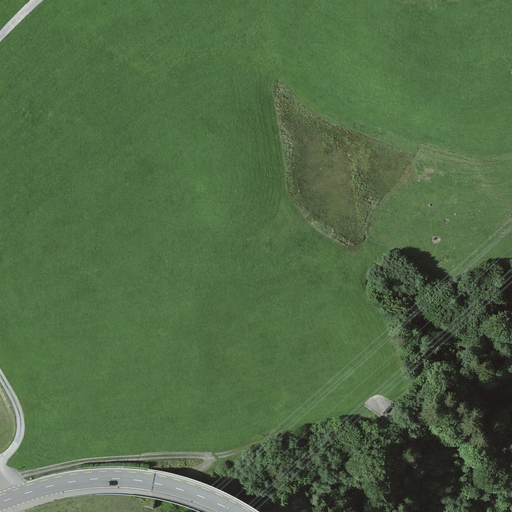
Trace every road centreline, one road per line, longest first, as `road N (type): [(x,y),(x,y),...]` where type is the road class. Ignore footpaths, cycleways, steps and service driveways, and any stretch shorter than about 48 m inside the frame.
road 1 (secondary): [(233,511),(180,490),(116,478),(65,482),(0,502)]
road 2 (track): [(0,485),(88,460),(226,455)]
